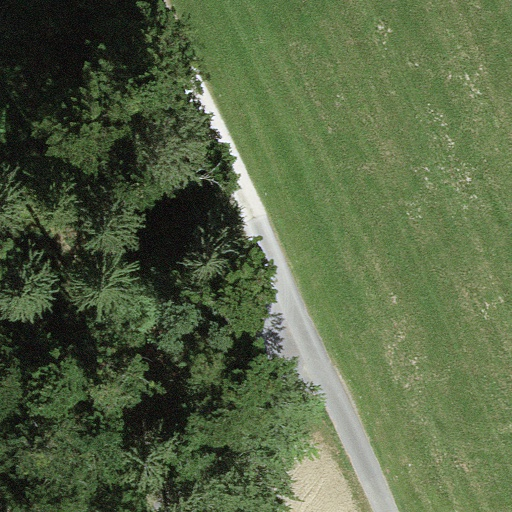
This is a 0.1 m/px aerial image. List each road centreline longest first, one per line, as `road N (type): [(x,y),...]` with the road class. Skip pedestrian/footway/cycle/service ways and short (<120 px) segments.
road 1 (track): [(295,324),(145,0)]
road 2 (track): [(295,324),(225,384),(154,511)]
road 3 (track): [(380,511),(295,324)]
